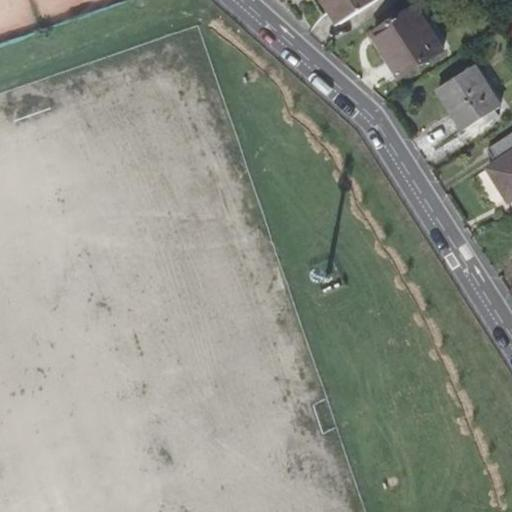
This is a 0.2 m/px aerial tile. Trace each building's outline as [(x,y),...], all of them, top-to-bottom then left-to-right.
[(325,0),(341,25),(379,0),(325,0)] [(401,79),(443,52),(416,9),(373,36),(401,79)] [(501,109),(475,67),(438,90),(464,132),(484,119),(497,111),(501,109)] [(500,116),(497,111),(484,119),(488,124),(500,116)] [(511,201),(511,135),(488,151),(497,164),(489,170),(510,203),(511,201)]
